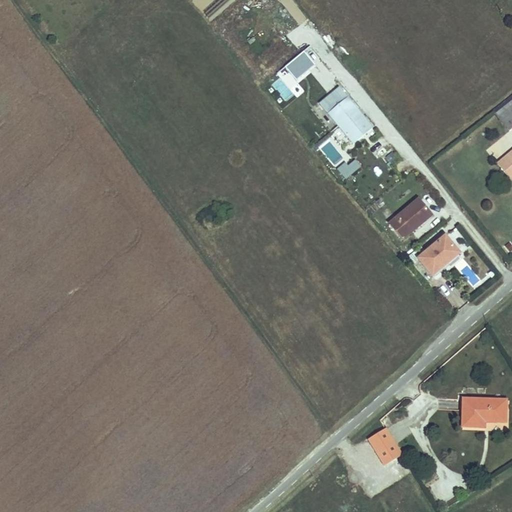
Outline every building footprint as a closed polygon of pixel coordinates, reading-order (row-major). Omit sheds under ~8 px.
[(330,116),(349,101),(340,90),(321,105),(330,116)] [(374,130),(349,101),(330,116),(355,146),(374,130)] [(511,105),(497,117),(509,132),(511,129),(511,105)] [(367,145),(372,153),(388,145),(384,137),(367,145)] [(377,159),(386,151),(382,147),(373,154),(377,159)] [(511,150),(497,163),(511,181),(511,180),(511,150)] [(394,152),(385,157),(390,165),(399,160),(394,152)] [(354,157),(337,170),(345,180),(362,167),(354,157)] [(429,214),(415,196),(384,221),(398,239),(429,214)] [(456,253),(442,235),(414,257),(429,275),(456,253)] [(506,401),(462,400),(462,427),(484,428),(485,423),(505,423),(506,401)] [(384,427),(365,440),(383,467),(402,454),(384,427)]
